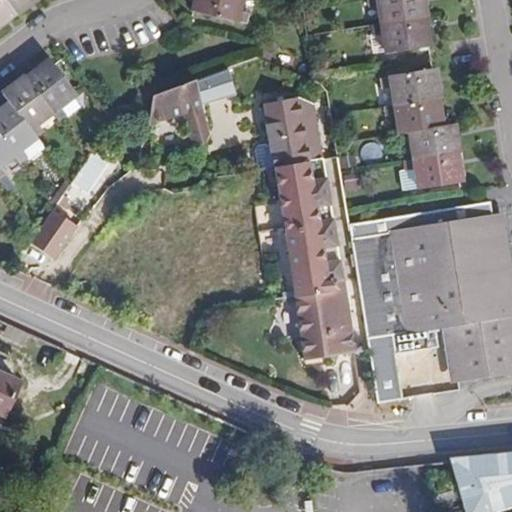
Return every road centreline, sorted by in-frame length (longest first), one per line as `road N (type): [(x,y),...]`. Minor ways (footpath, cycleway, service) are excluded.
road 1 (residential): [(511,433),(339,447),(0,299)]
road 2 (residential): [(486,0),(511,151)]
road 3 (residential): [(0,60),(51,20),(130,0)]
